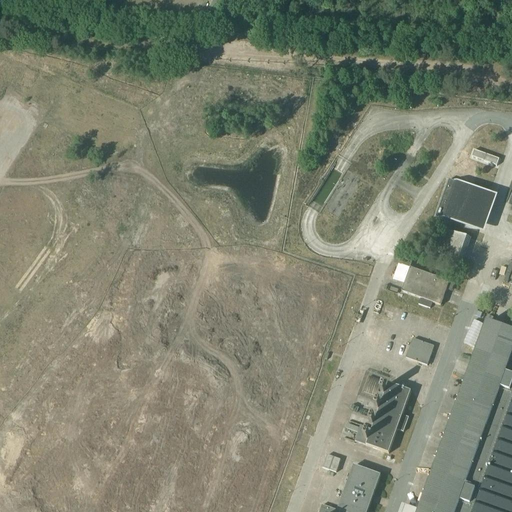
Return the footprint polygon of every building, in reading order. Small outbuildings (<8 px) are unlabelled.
[(223,11),(226,0),(212,0),(209,10),(216,13),(217,9),(223,11)] [(189,134),(161,210),(374,287),(396,227),(236,169),(241,153),(189,134)] [(497,167),(499,161),(474,151),(472,158),(497,167)] [(39,201),(0,308),(0,511),(293,511),(363,318),(39,201)] [(511,511),(511,330),(487,321),(427,488),(428,488),(419,511),(418,511),(402,506),(400,511),(511,511)] [(435,347),(413,339),(406,359),(428,367),(435,347)] [(361,426),(355,442),(390,455),(398,431),(404,433),(409,418),(404,416),(412,393),(388,384),(387,387),(384,386),(381,394),(384,395),(381,403),(379,402),(376,409),(378,410),(375,419),(373,418),(370,425),(373,426),(371,430),(361,426)] [(368,511),(382,476),(354,466),(338,511),(322,506),(320,511),(368,511)]
